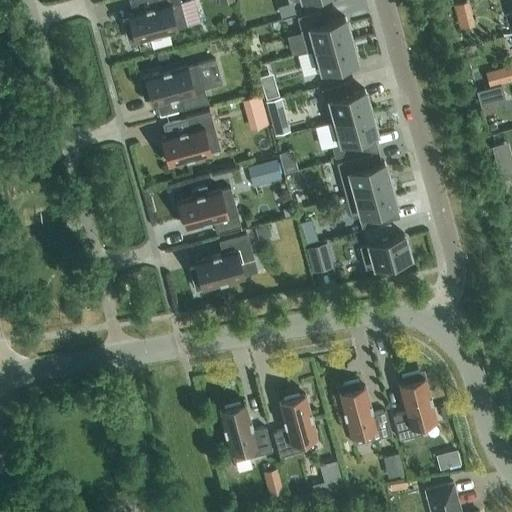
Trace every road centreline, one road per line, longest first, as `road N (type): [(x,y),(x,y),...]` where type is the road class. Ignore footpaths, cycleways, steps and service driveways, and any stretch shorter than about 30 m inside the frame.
road 1 (residential): [(117,357),(27,0)]
road 2 (residential): [(384,0),(454,254),(455,280),(434,324)]
road 3 (tertiary): [(434,324),(381,311),(117,357)]
road 4 (tertiary): [(511,474),(466,358),(434,324)]
road 5 (residential): [(154,511),(117,357)]
